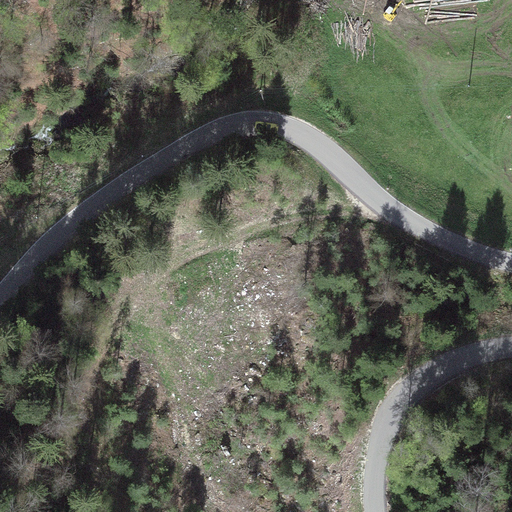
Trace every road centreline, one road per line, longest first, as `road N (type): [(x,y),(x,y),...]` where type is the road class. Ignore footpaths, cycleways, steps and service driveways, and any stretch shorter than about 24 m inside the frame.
road 1 (tertiary): [(0,297),(60,232),(118,187),(194,140),(260,119),(296,131),(422,226),(511,261)]
road 2 (tertiary): [(511,347),(444,366),(402,397),(378,446),(374,511)]
